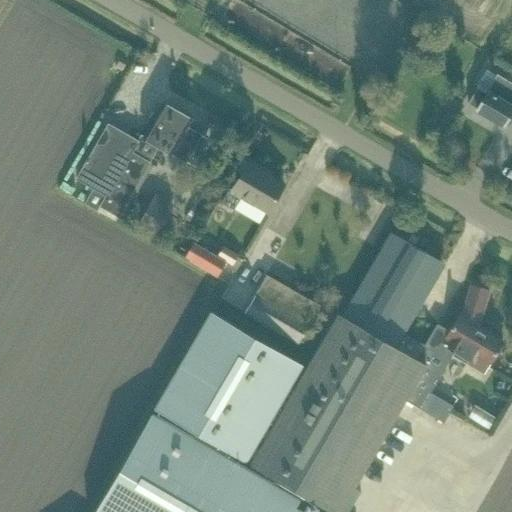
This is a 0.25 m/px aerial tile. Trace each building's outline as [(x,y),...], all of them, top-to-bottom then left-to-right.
[(478,89),(469,104),(476,108),(475,110),(505,128),(511,117),(511,82),(497,74),(485,93),(478,89)] [(108,123),(76,179),(105,196),(99,207),(119,218),(151,162),(159,146),(172,153),(187,162),(202,134),(188,126),(192,119),(189,117),(190,114),(181,109),(179,111),(165,103),(155,120),(151,118),(147,124),(151,126),(145,137),(142,135),(139,141),(108,123)] [(241,198),(268,214),(285,185),(270,176),(272,172),(250,160),(231,192),(228,190),(221,203),(235,210),(241,198)] [(150,204),(140,221),(158,232),(168,215),(150,204)] [(394,234),(345,318),(396,347),(404,333),(401,331),(441,262),(404,240),(405,238),(400,235),(398,237),(394,234)] [(224,246),(218,256),(199,245),(189,261),(217,277),(226,262),(233,266),(239,255),(224,246)] [(268,275),(246,313),(300,343),(322,305),(268,275)] [(306,370),(251,465),(331,511),(339,511),(354,488),(405,399),(421,409),(444,422),(453,407),(430,394),(452,355),(485,374),(490,364),(503,341),(486,331),(484,333),(479,330),(480,328),(478,327),(490,291),(471,285),(461,317),(459,315),(450,331),(437,324),(425,345),(404,333),(396,347),(345,318),(342,316),(341,315),(308,371),(306,370)] [(212,312),(155,410),(242,460),(298,363),(212,312)] [(475,406),(469,416),(489,428),(495,417),(475,406)] [(153,413),(94,511),(306,511),(296,506),(300,499),(153,413)]
